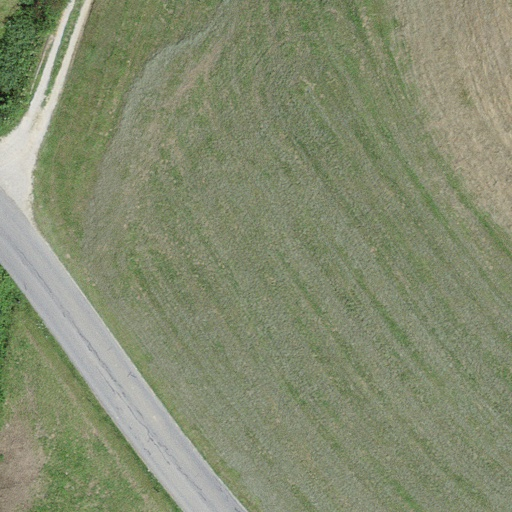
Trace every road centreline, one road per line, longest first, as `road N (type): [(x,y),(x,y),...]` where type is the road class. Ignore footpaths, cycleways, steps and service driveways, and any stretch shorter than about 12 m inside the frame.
road 1 (unclassified): [(214,511),(0,223)]
road 2 (track): [(86,0),(0,223)]
